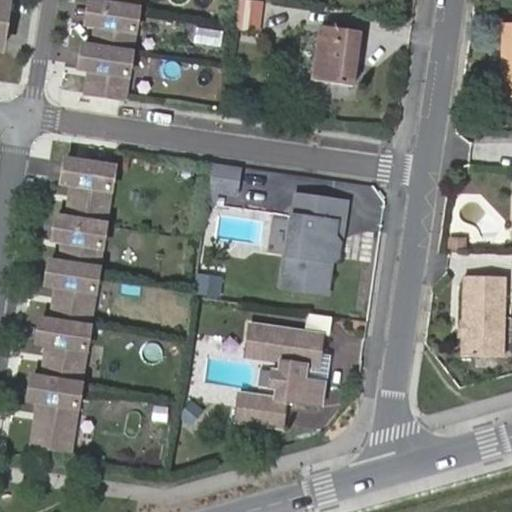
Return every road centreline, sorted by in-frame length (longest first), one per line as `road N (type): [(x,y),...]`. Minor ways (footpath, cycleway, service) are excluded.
road 1 (residential): [(31,115),(427,172)]
road 2 (residential): [(397,468),(392,391),(427,172)]
road 3 (residential): [(427,172),(451,0)]
road 4 (tertiary): [(397,468),(243,511)]
road 5 (residential): [(0,246),(13,156),(31,115)]
